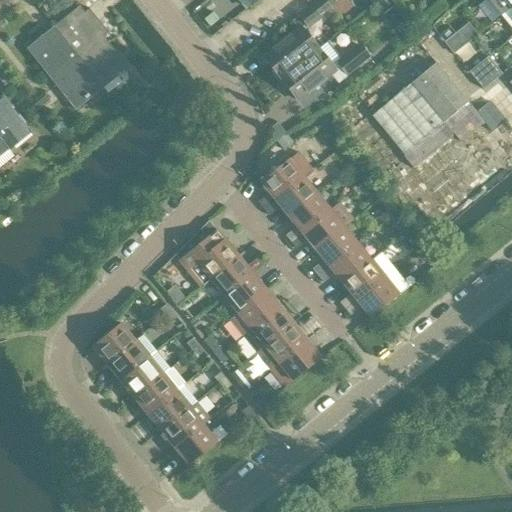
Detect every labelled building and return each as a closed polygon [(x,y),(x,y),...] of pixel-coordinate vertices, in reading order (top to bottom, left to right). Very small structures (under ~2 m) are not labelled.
[(242,0),(248,8),(248,9),(249,10),(260,0),(242,0)] [(320,0),(300,16),(309,28),(331,11),(322,0),(320,0)] [(511,0),(486,0),(501,16),(510,9),(511,6),(511,0)] [(79,7),(53,28),(100,87),(126,66),(125,66),(124,67),(102,39),(108,34),(89,10),(85,14),(79,7)] [(100,87),(53,28),(26,50),(73,109),(100,87)] [(263,58),(280,80),(318,50),(300,28),(263,58)] [(338,64),(347,76),(369,58),(360,47),(338,64)] [(318,50),(280,80),(298,102),(335,72),(318,50)] [(372,117),(404,156),(403,157),(412,168),(453,135),(461,144),(485,124),(435,64),(372,117)] [(30,133),(2,98),(0,99),(0,157),(12,148),(30,133)] [(260,183),(274,201),(302,178),(311,170),(298,153),(288,161),(288,160),(260,183)] [(274,201),(288,217),(316,195),(302,178),(274,201)] [(288,217),(301,234),(329,211),(316,195),(288,217)] [(258,203),(263,210),(271,204),(267,199),(263,199),(258,203)] [(271,204),(263,210),(268,216),(274,212),(274,208),(271,204)] [(301,234),(315,251),(343,228),(352,221),(339,204),(329,211),(301,234)] [(315,251),(329,268),(357,245),(343,228),(315,251)] [(201,288),(210,280),(238,258),(216,231),(179,261),(201,288)] [(285,237),(290,243),(298,237),(294,233),(290,233),(285,237)] [(298,237),(290,243),(296,250),(301,246),(301,241),(298,237)] [(329,268),(342,284),(370,262),(357,245),(329,268)] [(342,284),(356,301),(394,270),(380,253),(370,262),(342,284)] [(210,280),(224,297),(252,275),(238,258),(210,280)] [(252,267),(255,272),(263,265),(257,259),(252,263),(252,267)] [(263,265),(255,272),(259,276),(263,276),(268,272),(263,265)] [(312,270),(317,277),(325,271),(322,266),(317,266),(312,270)] [(394,270),(356,301),(370,319),(408,288),(394,270)] [(325,271),(317,277),(323,283),(328,279),(328,275),(325,271)] [(224,297),(237,314),(265,291),(252,275),(224,297)] [(243,337),(279,308),(265,291),(237,314),(229,320),(243,337)] [(339,304),(345,310),(352,304),(349,300),(344,300),(339,304)] [(352,304),(345,310),(350,317),(355,313),(356,309),(352,304)] [(159,311),(164,318),(171,312),(166,305),(159,311)] [(279,308),(243,337),(257,354),(292,325),(279,308)] [(171,312),(164,318),(170,324),(176,319),(171,312)] [(106,365),(134,342),(120,324),(92,347),(106,365)] [(292,325),(257,354),(270,371),(278,364),(306,342),(292,325)] [(203,341),(217,358),(224,353),(210,336),(203,341)] [(140,337),(134,342),(106,365),(120,381),(154,354),(140,337)] [(186,344),(191,351),(198,345),(193,339),(186,344)] [(306,342),(278,364),(292,382),(320,359),(306,342)] [(198,345),(191,351),(197,358),(204,352),(198,345)] [(224,353),(217,358),(222,365),(229,360),(224,353)] [(154,354),(120,381),(133,398),(167,370),(154,354)] [(167,370),(133,398),(147,415),(181,387),(167,370)] [(230,375),(244,392),(251,387),(237,370),(230,375)] [(213,378),(219,385),(226,379),(220,372),(213,378)] [(226,379),(219,385),(224,391),(231,386),(226,379)] [(181,387),(147,415),(161,432),(195,404),(181,387)] [(251,387),(244,392),(249,399),(256,393),(251,387)] [(161,432),(174,449),(202,426),(208,421),(195,404),(161,432)] [(241,412),(246,419),(253,413),(248,407),(241,412)] [(202,426),(174,449),(189,466),(217,444),(202,426)]
